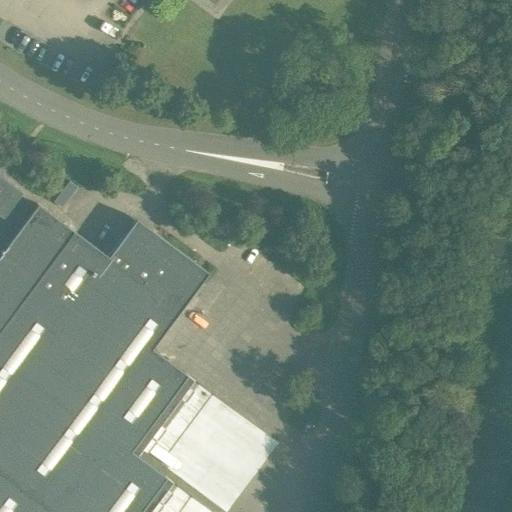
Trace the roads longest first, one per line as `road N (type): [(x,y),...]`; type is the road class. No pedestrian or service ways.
road 1 (unclassified): [(368,170),(174,150),(36,103),(0,78)]
road 2 (unclassified): [(311,511),(340,375),(368,170)]
road 3 (unclassified): [(368,170),(392,0)]
